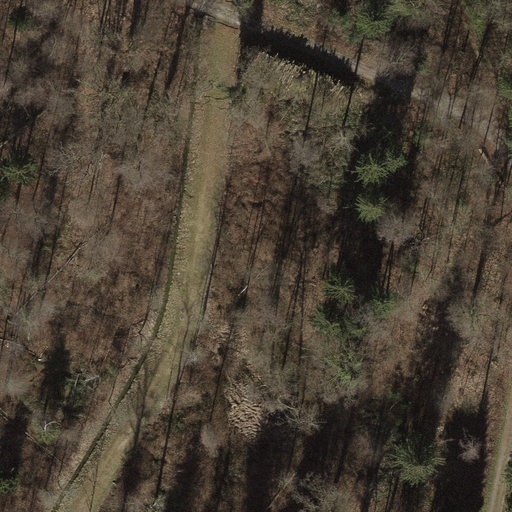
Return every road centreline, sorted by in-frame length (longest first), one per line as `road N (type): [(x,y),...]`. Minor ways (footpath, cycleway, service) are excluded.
road 1 (track): [(81,511),(193,331),(225,0)]
road 2 (track): [(511,150),(459,112),(188,0)]
